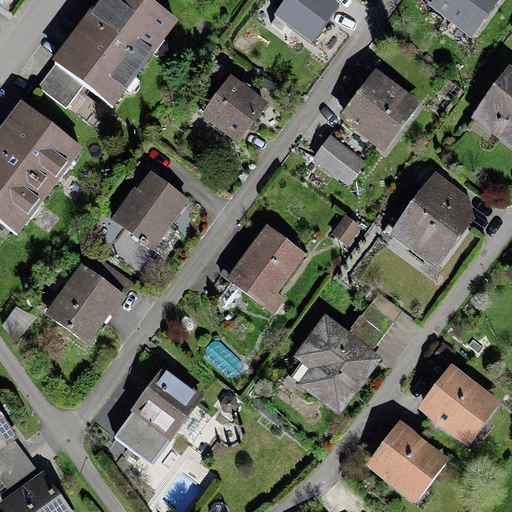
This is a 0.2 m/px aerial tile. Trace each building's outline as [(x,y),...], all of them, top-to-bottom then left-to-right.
[(186,21),(156,0),(107,0),(58,69),(120,114),(186,21)] [(354,3),(350,0),(295,0),(283,19),(325,47),(354,3)] [(508,0),(439,0),(435,7),(484,38),(508,0)] [(511,76),(509,74),(477,120),(511,144),(511,76)] [(415,105),(376,76),(342,121),(382,150),(415,105)] [(272,103),(233,77),(203,121),(241,148),(272,103)] [(28,103),(0,141),(0,225),(24,243),(92,150),(28,103)] [(331,141),(316,162),(348,184),(363,164),(331,141)] [(149,174),(110,228),(154,259),(193,205),(149,174)] [(461,197),(438,181),(400,238),(438,264),(468,220),(453,210),(461,197)] [(359,229),(346,219),(334,236),(346,246),(359,229)] [(321,261),(276,228),(232,289),(277,322),(321,261)] [(134,299),(89,269),(53,322),(97,353),(134,299)] [(387,363),(335,322),(291,377),(344,418),(387,363)] [(509,402),(457,364),(422,411),(474,449),(509,402)] [(204,402),(163,373),(116,439),(156,468),(204,402)] [(0,418),(0,460),(20,445),(0,418)] [(454,455),(402,422),(369,472),(421,505),(454,455)] [(72,511),(49,481),(5,511),(72,511)]
